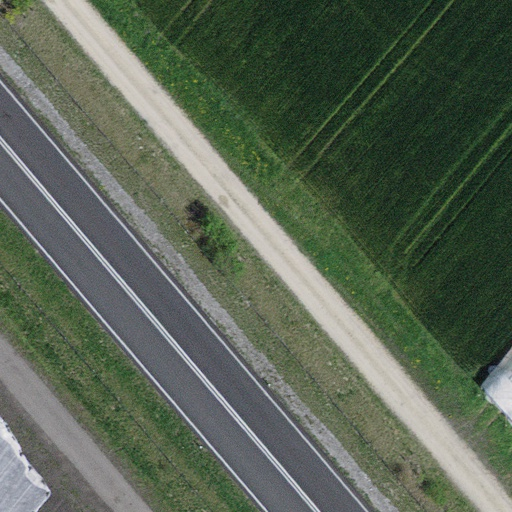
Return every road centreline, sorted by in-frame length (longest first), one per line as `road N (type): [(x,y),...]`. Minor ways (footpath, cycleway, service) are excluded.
road 1 (track): [(67,0),(503,511)]
road 2 (trunk): [(317,511),(0,139)]
road 3 (track): [(0,354),(135,511)]
